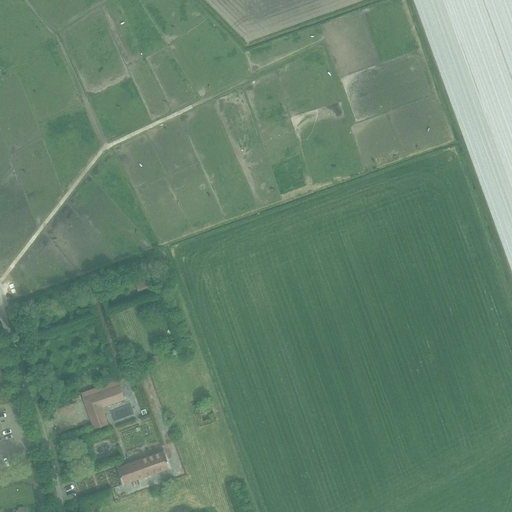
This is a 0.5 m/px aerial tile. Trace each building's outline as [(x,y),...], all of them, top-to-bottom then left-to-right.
[(152,277),(135,283),(138,293),(155,287),(152,277)] [(124,399),(117,380),(81,393),(94,429),(108,424),(102,407),(124,399)] [(170,468),(164,451),(117,467),(123,485),(170,468)] [(84,499),(83,489),(72,491),(72,488),(66,488),(68,501),(84,499)] [(128,488),(119,491),(123,499),(131,495),(128,488)]
